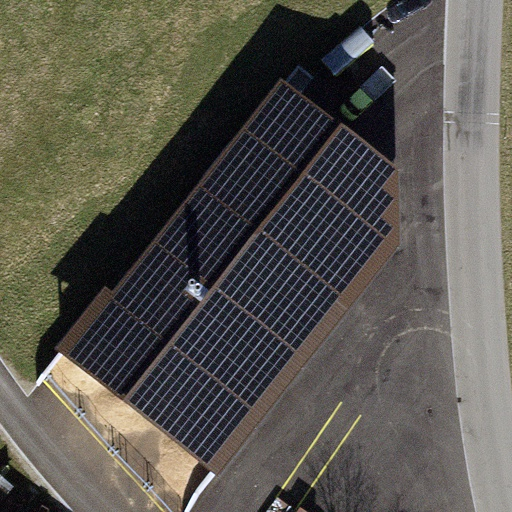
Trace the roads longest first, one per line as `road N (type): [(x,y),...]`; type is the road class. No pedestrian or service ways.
road 1 (tertiary): [(510,511),(484,371),(479,0)]
road 2 (track): [(95,511),(0,402)]
